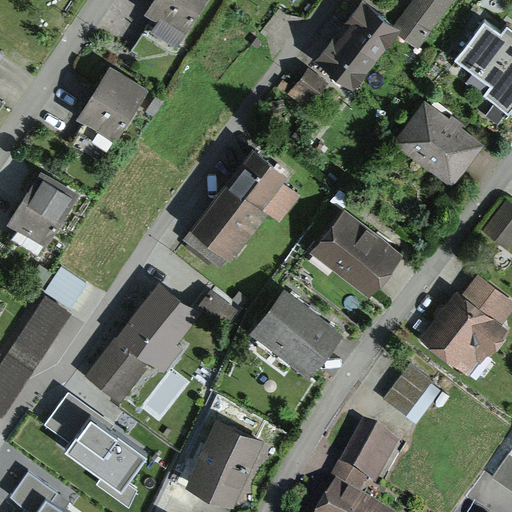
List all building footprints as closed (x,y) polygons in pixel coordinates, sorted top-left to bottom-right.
[(208,0),(151,0),(147,6),(159,14),(149,30),(177,49),(208,0)] [(274,2),(271,0),(243,0),(234,13),(255,28),(274,2)] [(354,84),(395,28),(400,22),(394,17),(371,0),(357,0),(316,55),(354,84)] [(405,0),(394,17),(400,22),(395,28),(420,46),(454,0),(405,0)] [(502,29),(485,16),(456,56),(492,82),(485,92),(510,110),(511,106),(511,23),(508,20),(502,29)] [(149,85),(110,60),(77,112),(87,118),(73,141),(98,156),(112,134),(116,137),(149,85)] [(329,80),(309,65),(289,91),(309,106),(329,80)] [(486,137),(424,94),(391,142),(452,184),(486,137)] [(506,111),(494,103),(487,113),(499,121),(506,111)] [(291,169),(254,141),(192,222),(194,224),(184,236),(221,264),(230,251),(233,253),(265,211),(279,221),(302,192),(284,179),(291,169)] [(80,193),(42,168),(8,218),(18,225),(12,235),(37,252),(43,242),(46,244),(80,193)] [(511,199),(508,197),(483,227),(507,246),(511,239),(511,199)] [(401,246),(346,204),(312,249),(367,291),(401,246)] [(87,280),(61,263),(45,287),(71,305),(87,280)] [(511,297),(480,272),(465,290),(458,285),(445,302),(438,303),(434,308),(436,313),(420,334),(470,373),(478,362),(481,365),(490,354),(492,355),(511,329),(511,325),(506,320),(511,312),(511,297)] [(160,276),(117,332),(149,357),(164,368),(182,343),(177,340),(202,308),(160,276)] [(343,326),(282,282),(247,330),(307,374),(343,326)] [(237,308),(211,289),(202,302),(227,321),(237,308)] [(71,308),(45,290),(0,359),(0,409),(3,412),(71,308)] [(145,362),(149,357),(117,332),(88,370),(123,396),(148,364),(145,362)] [(432,378),(409,361),(382,396),(406,413),(432,378)] [(95,481),(128,504),(137,487),(126,480),(148,449),(101,416),(103,413),(69,389),(46,421),(70,438),(65,445),(102,471),(95,481)] [(264,437),(217,416),(187,481),(234,503),(264,437)] [(398,441),(363,421),(340,461),(370,478),(376,481),(398,441)] [(511,486),(511,452),(510,451),(493,473),(511,486)] [(321,484),(305,511),(396,511),(362,492),(370,478),(340,461),(330,477),(335,480),(330,489),(321,484)] [(76,511),(56,497),(61,490),(30,467),(12,491),(34,507),(29,511),(76,511)]
